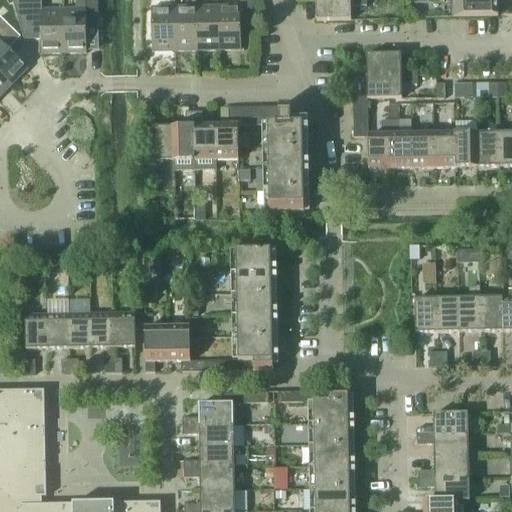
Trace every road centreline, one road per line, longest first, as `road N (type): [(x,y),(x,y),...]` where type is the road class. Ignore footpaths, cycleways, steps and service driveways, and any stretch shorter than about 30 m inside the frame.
road 1 (residential): [(22,122),(1,144),(2,205),(18,221),(48,220),(61,196),(58,167),(44,143)]
road 2 (residential): [(299,65),(327,43),(511,48)]
road 3 (residential): [(108,88),(277,84),(299,65)]
road 4 (residential): [(333,378),(326,195)]
road 5 (residential): [(326,195),(505,192)]
road 6 (residential): [(170,381),(333,378)]
road 7 (residential): [(326,195),(325,117),(299,65)]
road 8 (residential): [(170,511),(170,381)]
road 9 (residential): [(45,383),(170,381)]
road 10 (residential): [(392,511),(399,498),(395,388)]
